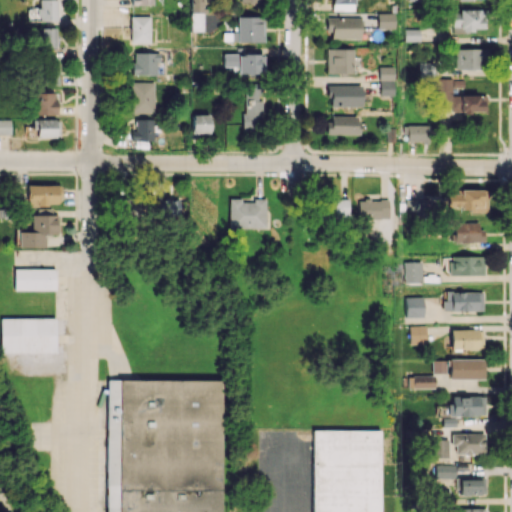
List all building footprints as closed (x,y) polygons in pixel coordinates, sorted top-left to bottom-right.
[(58,21),(57,0),(39,0),(39,8),(27,8),(27,21),(58,21)] [(189,0),(189,31),(205,31),(204,0),(189,0)] [(332,0),(332,9),(354,10),(354,0),(332,0)] [(483,9),(451,10),(452,31),(484,30),(483,9)] [(377,29),(393,29),(393,13),(377,13),(377,29)] [(150,16),(130,16),(130,43),(150,43),(150,16)] [(263,42),(264,16),(237,16),(236,41),(263,42)] [(360,18),(327,17),(327,38),(359,39),(360,18)] [(55,27),(39,28),(40,48),(56,48),(55,27)] [(418,41),(418,29),(404,28),(404,41),(418,41)] [(326,73),(353,73),(352,48),(325,49),(326,73)] [(486,69),(486,49),(455,48),(454,68),(486,69)] [(132,75),(158,75),(158,52),(133,52),(132,75)] [(223,53),(222,68),(236,69),(236,73),(263,74),(263,54),(223,53)] [(418,77),(432,76),(432,61),(418,62),(418,77)] [(58,85),(59,62),(40,62),(40,85),(58,85)] [(392,67),(378,66),(378,95),(392,95),(392,67)] [(486,95),(451,94),(451,78),(436,78),(435,107),(460,107),(460,112),(486,112),(486,95)] [(129,113),(153,113),(153,82),(130,82),(129,113)] [(244,132),(264,131),(262,83),(242,84),(244,132)] [(360,106),(360,85),(327,85),(327,106),(360,106)] [(56,115),(56,93),(34,93),(34,115),(56,115)] [(191,133),(209,133),(209,115),(190,115),(191,133)] [(357,134),(357,116),(327,115),(326,134),(357,134)] [(34,137),(59,137),(59,118),(34,119),(34,137)] [(153,141),(153,119),(134,118),(134,140),(153,141)] [(406,140),(427,141),(427,125),(406,125),(406,140)] [(26,205),(59,205),(59,185),(27,185),(26,205)] [(446,210),(486,209),(486,189),(458,190),(458,193),(445,193),(446,210)] [(144,200),(120,198),(119,216),(143,217),(144,200)] [(227,227),(264,228),(265,200),(239,200),(239,198),(228,198),(227,227)] [(347,198),(327,199),(328,221),(348,220),(347,198)] [(156,199),(156,215),(178,216),(179,200),(156,199)] [(387,218),(387,199),(357,200),(357,219),(387,218)] [(57,215),(31,214),(31,228),(18,228),(18,247),(44,247),(45,234),(57,234),(57,215)] [(481,241),(481,222),(452,222),(452,242),(481,241)] [(483,256),(448,256),(449,275),(483,274),(483,256)] [(404,282),(421,282),(421,261),(404,261),(404,282)] [(13,290),(55,290),(55,268),(13,268),(13,290)] [(482,311),(482,292),(442,291),(442,310),(482,311)] [(422,296),(404,296),(404,317),(423,317),(422,296)] [(55,317),(0,317),(0,352),(55,352),(55,317)] [(409,344),(425,344),(425,325),(408,325),(409,344)] [(450,349),(482,348),(482,329),(449,329),(450,349)] [(484,379),(483,358),(448,358),(448,379),(484,379)] [(432,373),(445,373),(445,360),(432,360),(432,373)] [(433,387),(433,375),(405,375),(405,387),(433,387)] [(105,511),(219,511),(221,380),(107,379),(105,511)] [(483,396),(448,397),(449,416),(484,415),(483,396)] [(379,511),(380,430),(312,430),(311,511),(379,511)] [(483,453),(482,433),(450,434),(450,446),(455,445),(455,454),(483,453)] [(447,439),(430,439),(430,458),(447,457),(447,439)] [(434,465),(434,478),(454,478),(454,465),(434,465)] [(484,478),(458,479),(459,495),(484,494),(484,478)]
